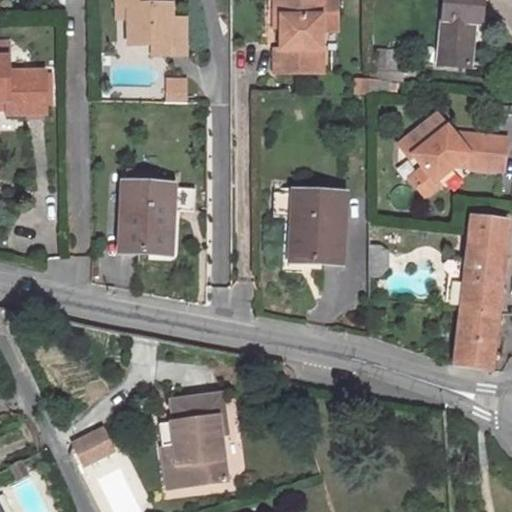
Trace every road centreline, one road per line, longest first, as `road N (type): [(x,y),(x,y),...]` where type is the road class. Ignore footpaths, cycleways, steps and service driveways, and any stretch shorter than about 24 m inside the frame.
road 1 (tertiary): [(0,289),(343,355),(511,411)]
road 2 (residential): [(88,511),(0,330)]
